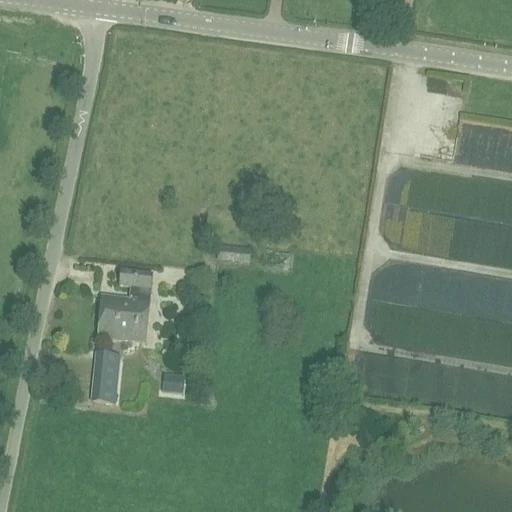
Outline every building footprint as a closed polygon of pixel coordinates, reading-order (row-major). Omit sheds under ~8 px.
[(249,266),(250,249),(217,246),(216,262),(249,266)] [(266,250),(264,267),(290,269),(291,253),(266,250)] [(97,339),(144,344),(148,302),(150,302),(152,274),(120,272),(119,288),(130,289),(129,300),(102,297),(97,339)] [(90,404),(115,406),(121,356),(95,353),(90,404)] [(176,389),(179,369),(160,366),(157,386),(176,389)]
